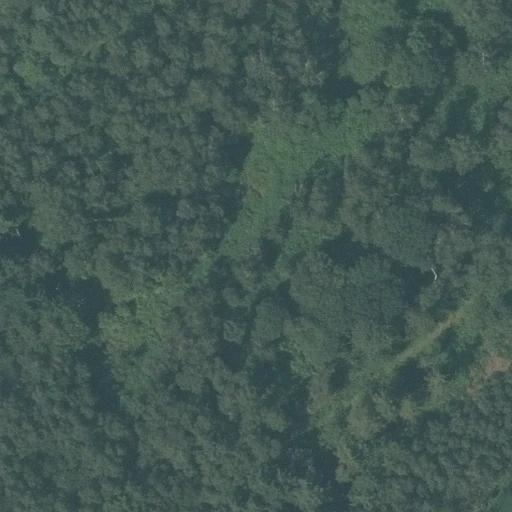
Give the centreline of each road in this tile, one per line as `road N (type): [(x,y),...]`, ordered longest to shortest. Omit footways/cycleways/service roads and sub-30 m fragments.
road 1 (track): [(215,511),(511,262)]
road 2 (track): [(0,126),(161,0)]
